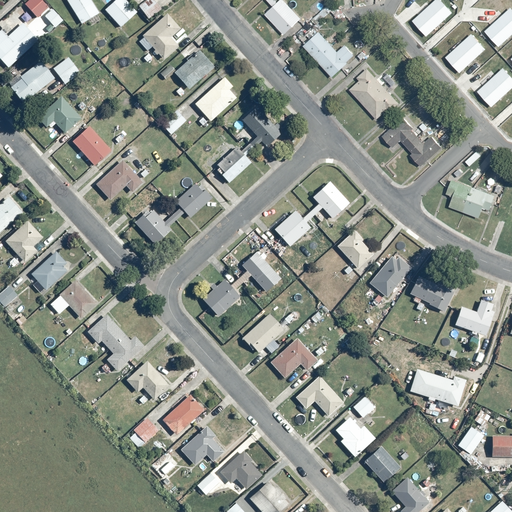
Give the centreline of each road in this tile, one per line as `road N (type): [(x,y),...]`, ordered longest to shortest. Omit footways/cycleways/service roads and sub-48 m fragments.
road 1 (residential): [(168,290),(174,318),(351,511)]
road 2 (residential): [(0,127),(139,281),(168,290)]
road 3 (residential): [(330,134),(183,267),(168,290)]
road 4 (residential): [(330,134),(208,0)]
road 5 (residential): [(481,126),(381,12)]
road 6 (residential): [(511,271),(462,251),(399,206)]
